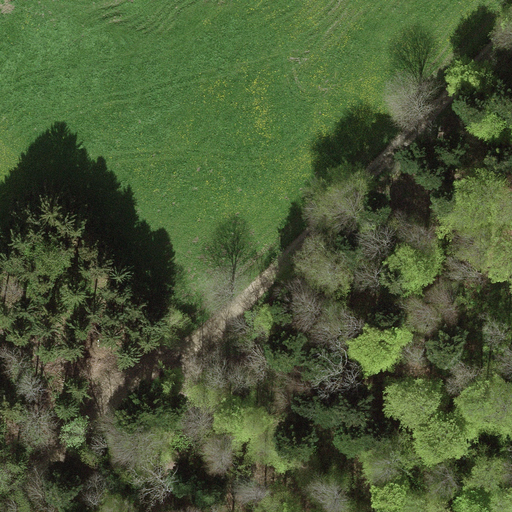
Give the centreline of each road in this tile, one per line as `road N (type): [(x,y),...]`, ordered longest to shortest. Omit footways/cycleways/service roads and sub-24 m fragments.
road 1 (track): [(191,340),(511,34)]
road 2 (track): [(0,511),(191,340)]
road 3 (track): [(191,340),(159,511)]
